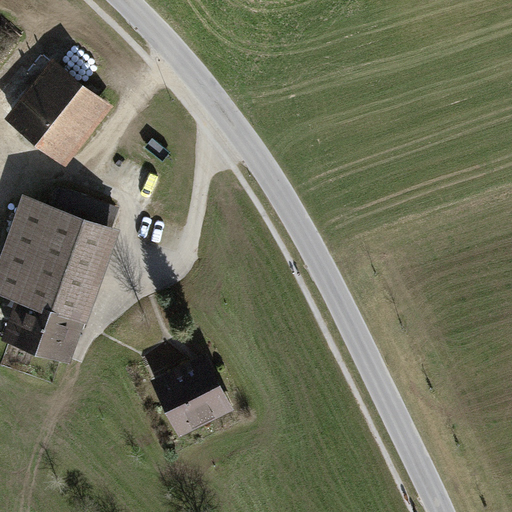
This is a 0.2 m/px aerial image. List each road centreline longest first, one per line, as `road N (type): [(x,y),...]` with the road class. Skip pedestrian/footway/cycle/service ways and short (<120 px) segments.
road 1 (unclassified): [(123,0),(178,55),(273,182),(440,511)]
road 2 (track): [(21,511),(133,219),(126,199),(72,178)]
road 3 (track): [(0,179),(28,165),(72,178),(178,55)]
road 4 (track): [(216,103),(181,258),(154,267),(120,257)]
